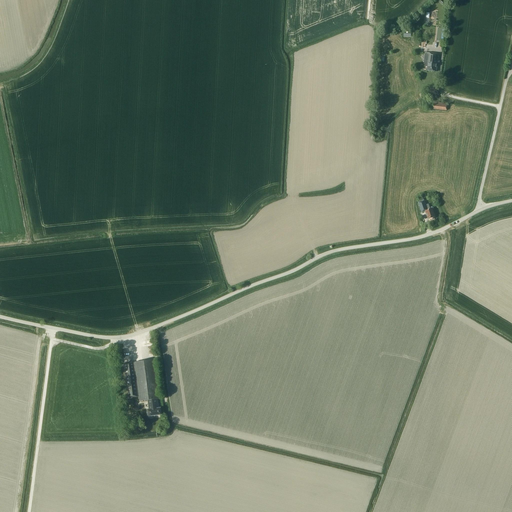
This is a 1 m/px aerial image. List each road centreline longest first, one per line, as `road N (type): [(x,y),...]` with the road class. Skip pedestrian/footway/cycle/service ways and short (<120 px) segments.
road 1 (unclassified): [(0,316),(125,336),(320,255),(432,233),(511,200)]
road 2 (unknown): [(26,511),(54,328)]
